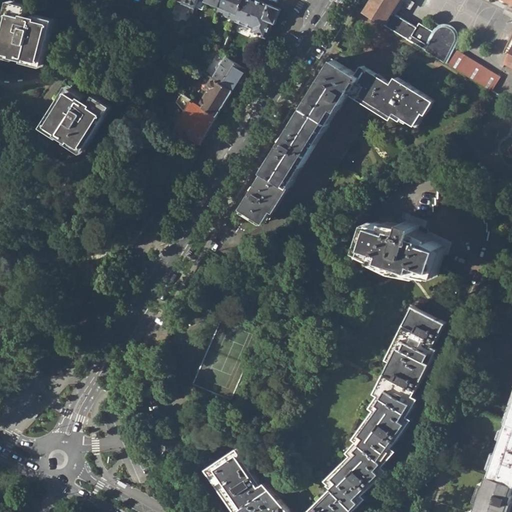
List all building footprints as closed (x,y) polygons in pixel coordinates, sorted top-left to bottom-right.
[(23,61),(43,66),(56,20),(36,14),(35,16),(28,14),(30,5),(11,0),(0,39),(0,54),(15,59),(16,56),(24,58),(23,61)] [(221,0),(220,6),(217,12),(236,19),(238,13),(243,0),(221,0)] [(268,5),(256,0),(243,0),(238,13),(236,19),(236,20),(253,27),(251,31),(267,37),(273,22),(275,22),(281,9),(269,4),(268,5)] [(370,0),(363,12),(384,25),(398,0),(370,0)] [(511,0),(503,0),(511,4),(511,44),(503,62),(511,66),(511,0)] [(145,21),(157,26),(159,21),(147,16),(145,21)] [(414,37),(411,42),(424,50),(430,40),(422,35),(424,31),(419,28),(413,25),(408,33),(414,37)] [(424,50),(443,61),(461,72),(489,89),(497,76),(451,48),(455,39),(455,35),(453,29),(450,27),(447,26),(441,26),(437,28),(432,36),(424,31),(422,35),(430,40),(424,50)] [(408,33),(405,38),(411,42),(414,37),(408,33)] [(227,57),(214,77),(234,90),(247,70),(227,57)] [(269,212),(299,231),(372,112),(389,122),(392,117),(393,118),(395,114),(416,126),(433,98),(399,78),(393,87),(365,69),(361,75),(335,59),(243,207),(264,220),(269,212)] [(138,66),(157,78),(160,74),(141,62),(138,66)] [(209,90),(200,105),(217,116),(224,106),(225,106),(232,95),(231,94),(234,90),(214,77),(212,76),(205,87),(209,90)] [(67,141),(85,153),(114,106),(97,95),(92,102),(86,98),(87,96),(70,85),(43,127),(60,137),(61,136),(68,140),(67,141)] [(175,128),(200,144),(217,116),(200,105),(180,93),(175,101),(185,113),(175,128)] [(136,225),(144,230),(151,218),(144,213),(136,225)] [(132,247),(144,230),(136,225),(129,221),(118,239),(132,247)] [(416,270),(441,275),(449,248),(418,233),(420,226),(407,222),(405,228),(371,221),(362,250),(375,256),(416,270)] [(359,511),(367,505),(363,501),(386,476),(383,472),(394,455),(391,453),(411,423),(408,421),(417,404),(413,402),(436,355),(433,353),(448,322),(415,305),(394,344),(400,347),(381,386),(385,388),(378,401),(381,403),(362,432),(366,435),(357,447),(359,450),(335,476),(339,479),(333,485),(335,488),(313,511),(294,511),(276,490),(272,493),(243,455),(217,474),(228,489),(223,492),(238,511),(359,511)] [(192,390),(224,404),(254,334),(224,321),(212,346),(209,350),(192,390)] [(500,358),(511,362),(511,332),(510,331),(500,358)] [(481,413),(511,423),(511,362),(500,358),(481,413)] [(490,474),(511,482),(511,423),(481,413),(459,405),(440,459),(489,476),(490,474)] [(506,511),(511,500),(511,482),(490,474),(489,476),(440,459),(430,474),(426,484),(430,486),(425,497),(437,502),(432,511),(506,511)]
